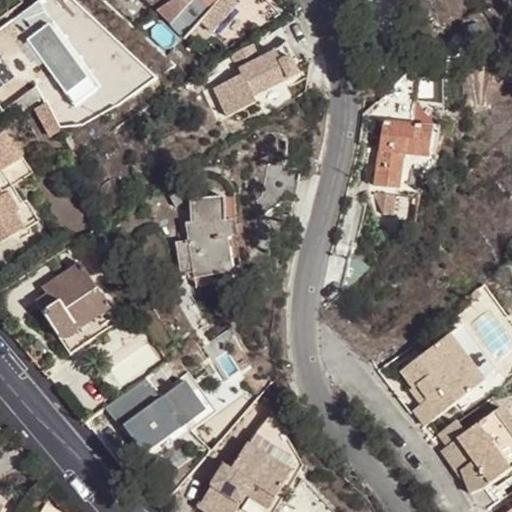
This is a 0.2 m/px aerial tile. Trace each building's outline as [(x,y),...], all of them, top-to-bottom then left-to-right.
[(145,0),(184,38),(204,18),(221,0),(145,0)] [(225,0),(221,0),(204,18),(213,27),(218,27),(235,9),(225,0)] [(275,52),(283,67),(292,63),(298,60),(282,28),(268,35),(275,52)] [(65,36),(22,61),(37,87),(42,97),(45,103),(91,75),(65,36)] [(241,77),(213,90),(227,118),(255,104),(252,98),(299,76),(292,63),(283,67),(275,52),(258,60),(251,45),(229,55),(241,77)] [(16,101),(23,110),(42,97),(37,87),(16,101)] [(58,132),(44,106),(36,111),(51,136),(58,132)] [(375,112),(368,179),(399,182),(401,158),(426,160),(431,111),(401,108),(400,115),(375,112)] [(28,175),(4,136),(0,138),(0,243),(36,222),(26,206),(15,212),(4,195),(11,191),(8,187),(28,175)] [(300,171),(268,163),(261,196),(253,199),(258,211),(284,201),(293,203),(300,171)] [(398,190),(399,182),(368,179),(367,187),(398,190)] [(166,192),(161,198),(169,205),(174,199),(166,192)] [(230,196),(188,202),(191,224),(186,225),(189,242),(177,244),(181,275),(194,273),(194,276),(227,272),(222,239),(236,237),(230,196)] [(236,237),(222,239),(227,272),(240,270),(236,237)] [(348,259),(340,294),(368,266),(348,259)] [(116,318),(80,264),(64,275),(68,282),(56,289),(36,303),(70,355),(105,332),(102,327),(116,318)] [(51,283),(56,289),(68,282),(64,275),(51,283)] [(456,331),(443,341),(478,387),(491,377),(456,331)] [(443,341),(402,373),(413,388),(418,385),(429,400),(425,403),(415,411),(427,427),(478,387),(443,341)] [(429,400),(418,385),(413,388),(425,403),(429,400)] [(122,404),(106,416),(135,454),(181,418),(162,394),(132,417),(122,404)] [(457,422),(439,434),(447,448),(442,451),(450,462),(456,457),(463,468),(457,473),(461,479),(464,476),(472,494),(511,468),(511,433),(508,428),(511,424),(511,420),(502,408),(465,434),(457,422)] [(191,413),(183,419),(195,435),(203,429),(191,413)] [(224,467),(199,506),(208,511),(234,511),(246,495),(253,484),(280,502),(303,466),(273,414),(249,442),(230,471),(224,467)] [(456,457),(450,462),(457,473),(463,468),(456,457)] [(253,484),(246,495),(273,511),(280,502),(253,484)]
